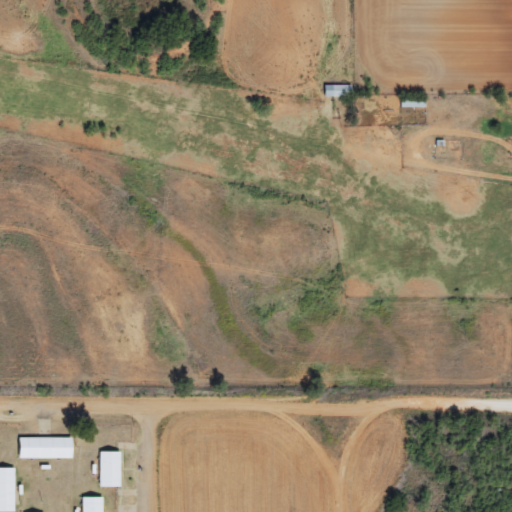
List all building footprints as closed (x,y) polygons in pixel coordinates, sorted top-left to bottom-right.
[(351,85),(323,85),(323,97),(351,97),(351,85)] [(425,108),(425,96),(400,95),(400,107),(425,108)] [(16,458),(69,459),(70,438),(17,437),(16,458)] [(99,487),(119,487),(119,452),(98,452),(99,487)] [(0,511),(13,511),(13,468),(0,468),(0,511)] [(102,511),(102,497),(81,497),(81,511),(102,511)]
